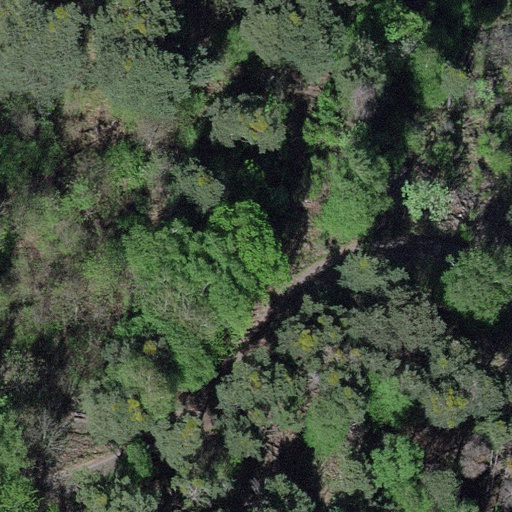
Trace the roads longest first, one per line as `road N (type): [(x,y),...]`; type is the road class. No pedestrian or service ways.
road 1 (track): [(250,338),(145,458),(0,469)]
road 2 (track): [(511,295),(449,259),(370,254),(291,291),(250,338)]
